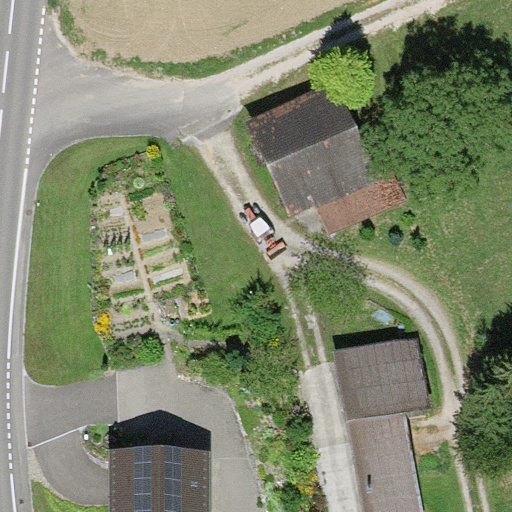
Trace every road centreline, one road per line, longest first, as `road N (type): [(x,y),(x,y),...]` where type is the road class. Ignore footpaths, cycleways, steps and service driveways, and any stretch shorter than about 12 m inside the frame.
road 1 (track): [(4,92),(173,107),(434,0)]
road 2 (track): [(343,511),(305,340),(226,172),(173,107)]
road 3 (track): [(474,511),(439,346),(404,295),(370,274),(260,244)]
road 4 (tertiary): [(14,0),(0,126)]
